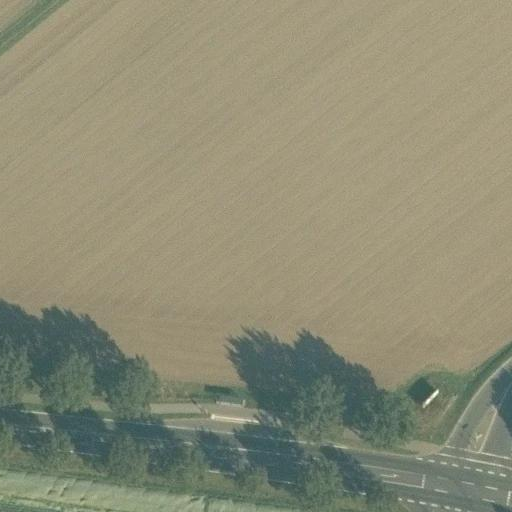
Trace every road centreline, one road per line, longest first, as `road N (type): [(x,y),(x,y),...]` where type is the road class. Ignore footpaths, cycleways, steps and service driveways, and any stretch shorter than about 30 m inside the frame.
road 1 (tertiary): [(443,487),(0,428)]
road 2 (residential): [(511,376),(479,404),(443,487)]
